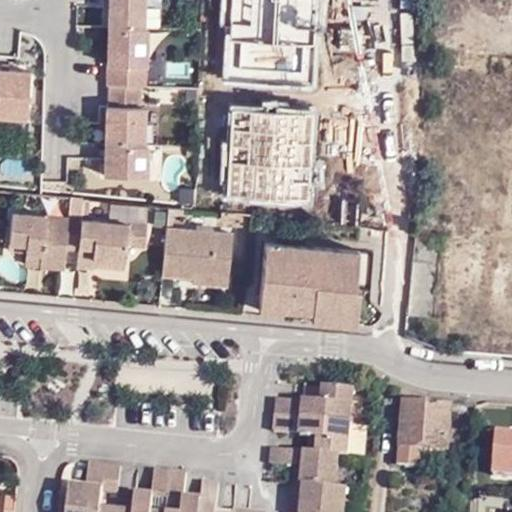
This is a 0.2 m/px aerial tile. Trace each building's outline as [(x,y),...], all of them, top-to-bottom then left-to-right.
[(108,0),(108,26),(143,27),(143,0),(108,0)] [(293,0),(313,80),(385,63),(369,0),(340,0),(339,0),(293,0)] [(139,86),(145,86),(147,27),(143,27),(108,26),(107,85),(109,85),(139,86)] [(0,115),(25,117),(29,71),(0,68),(0,115)] [(139,106),(139,86),(109,85),(109,106),(106,105),(105,143),(143,144),(144,106),(139,106)] [(142,176),(143,144),(105,143),(104,175),(142,176)] [(81,199),(67,197),(47,195),(47,201),(66,203),(66,208),(80,210),(81,199)] [(39,254),(38,265),(61,267),(67,219),(9,213),(7,241),(21,244),(21,253),(39,254)] [(61,267),(75,269),(79,220),(67,219),(61,267)] [(123,248),(125,225),(79,220),(75,269),(92,270),(93,268),(94,259),(121,262),(123,248)] [(144,250),(146,227),(125,225),(123,248),(144,250)] [(227,277),(232,236),(165,229),(160,278),(194,281),(195,275),(227,277)] [(281,305),(313,308),(312,319),(353,323),(356,287),(350,286),(354,247),(263,238),(258,307),(280,310),(281,305)] [(21,253),(21,244),(7,241),(6,251),(21,253)] [(21,253),(21,264),(38,265),(39,254),(21,253)] [(93,268),(121,270),(121,262),(94,259),(93,268)] [(227,277),(195,275),(194,281),(194,286),(226,289),(227,277)] [(170,371),(169,374),(120,368),(118,385),(205,397),(208,376),(170,371)] [(324,389),(308,387),(307,406),(322,408),(324,389)] [(307,406),(279,404),(277,417),(353,425),(356,392),(324,389),(322,408),(307,406)] [(453,403),(407,400),(401,464),(420,466),(422,449),(449,450),(453,403)] [(341,455),(351,455),(353,425),(277,417),(276,431),(304,434),(304,437),(322,439),(321,454),(341,455)] [(511,434),(499,433),(495,474),(511,475),(511,434)] [(308,452),(321,454),(322,439),(304,437),(303,451),(308,452)] [(274,449),(273,465),(298,467),(298,451),(274,449)] [(308,452),(303,451),(298,451),(298,467),(306,468),(308,452)] [(306,468),(304,486),(338,489),(341,455),(321,454),(308,452),(306,468)] [(105,495),(107,466),(95,464),(93,493),(72,491),(69,511),(103,511),(105,495)] [(120,496),(123,468),(107,466),(105,495),(120,496)] [(171,498),(172,473),(160,471),(159,499),(170,500),(171,498)] [(186,500),(188,474),(172,473),(171,498),(186,500)] [(217,511),(219,486),(204,484),(202,501),(201,511),(217,511)] [(304,486),(295,486),(294,499),(305,500),(303,511),(347,511),(350,490),(338,489),(304,486)] [(116,511),(118,511),(120,496),(105,495),(103,511),(116,511)] [(170,500),(159,499),(138,497),(136,511),(169,511),(170,507),(170,500)] [(201,511),(202,501),(186,500),(171,498),(170,500),(170,507),(190,509),(189,511),(201,511)] [(294,499),(293,511),(303,511),(305,500),(294,499)]
